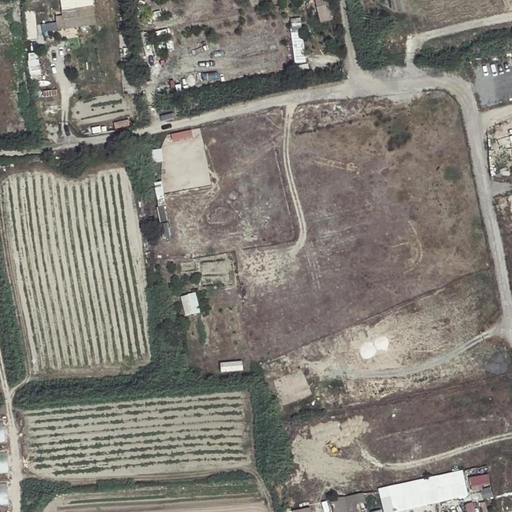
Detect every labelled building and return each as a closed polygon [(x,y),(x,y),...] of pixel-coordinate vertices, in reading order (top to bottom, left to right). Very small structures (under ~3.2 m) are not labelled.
[(57,14),(58,27),(96,25),(95,0),(80,0),(62,1),(63,14),(57,14)] [(289,20),(298,62),(308,60),(300,17),(289,20)] [(192,128),(172,133),(174,140),(194,134),(192,128)] [(186,315),(201,312),(197,291),(181,294),(186,315)] [(244,369),(244,361),(222,361),(222,369),(244,369)] [(305,369),(275,376),(282,403),(312,396),(305,369)] [(6,451),(0,451),(0,474),(9,473),(6,451)] [(420,479),(369,491),(372,501),(381,499),(384,511),(390,511),(458,495),(452,471),(420,479)] [(472,488),(491,484),(489,473),(470,476),(472,488)] [(9,483),(0,484),(0,506),(12,505),(9,483)] [(357,511),(354,495),(284,511),(357,511)] [(36,497),(25,498),(26,506),(36,505),(36,497)]
